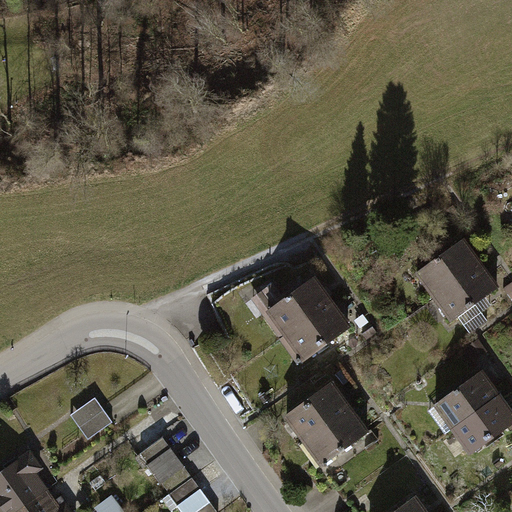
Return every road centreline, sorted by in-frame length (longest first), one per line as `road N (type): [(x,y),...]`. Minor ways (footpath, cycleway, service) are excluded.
road 1 (residential): [(0,385),(81,337),(126,331),(146,340),(276,511)]
road 2 (track): [(126,331),(441,180)]
